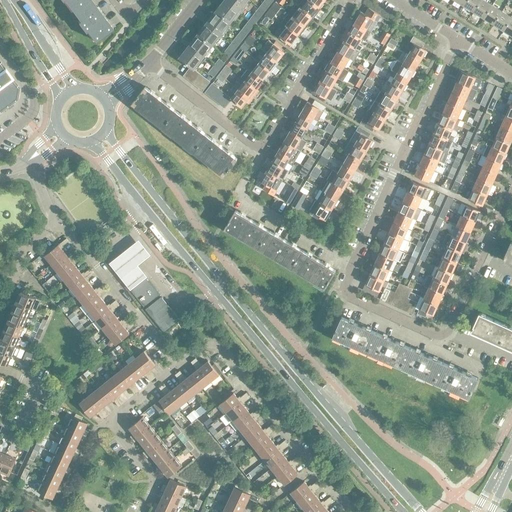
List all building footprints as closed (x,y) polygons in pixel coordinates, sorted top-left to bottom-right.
[(97,6),(91,0),(64,0),(79,20),(77,21),(85,31),(87,30),(95,40),(94,40),(95,40),(112,27),(104,17),(105,16),(97,6)] [(223,0),(215,10),(230,22),(239,10),(226,0),(223,0)] [(264,0),(222,54),(228,58),(272,0),(264,0)] [(247,0),(226,0),(239,10),(247,0)] [(307,0),(303,6),(297,1),(295,4),(312,17),(312,16),(314,18),(321,9),(319,8),(309,0),(307,0)] [(467,0),(464,6),(474,12),(481,0),(467,0)] [(481,0),(474,12),(484,18),(492,5),(484,0),(481,0)] [(275,2),(268,11),(274,16),(281,7),(275,2)] [(295,4),(289,12),(307,27),(314,18),(312,16),(312,17),(295,4)] [(493,24),(502,11),(492,5),(484,18),(493,24)] [(358,18),(355,22),(366,29),(367,28),(371,31),(380,15),(368,8),(365,14),(359,10),(356,17),(358,18)] [(206,22),(221,34),(230,22),(215,10),(206,22)] [(268,11),(265,15),(271,19),(274,16),(268,11)] [(493,24),(503,30),(511,17),(502,11),(493,24)] [(289,24),(287,26),(298,35),(299,36),(307,27),(289,12),(283,20),(289,24)] [(511,17),(503,30),(511,35),(511,17)] [(221,34),(206,22),(197,34),(212,45),(221,34)] [(365,41),(371,31),(367,28),(366,29),(355,22),(353,25),(351,24),(348,30),(349,31),(361,38),(365,41)] [(291,43),(298,35),(287,26),(280,35),(291,44),(291,43)] [(340,39),(343,41),(355,48),(359,51),(362,46),(358,43),(361,38),(349,31),(348,30),(346,29),(340,39)] [(212,45),(197,34),(188,45),(203,57),(212,45)] [(409,54),(420,61),(426,51),(427,51),(422,48),(424,43),(413,36),(410,41),(415,44),(409,54)] [(349,58),(355,48),(343,41),(338,51),(349,58)] [(240,47),(246,51),(249,47),(244,43),(240,47)] [(273,44),(266,53),(277,61),(284,53),(284,52),(273,44)] [(203,57),(188,45),(179,57),(191,66),(194,69),(203,57)] [(242,56),(246,51),(240,47),(237,51),(242,56)] [(338,51),(332,61),(343,68),(349,58),(338,51)] [(277,61),(266,53),(259,62),(270,71),(271,72),(279,62),(277,61)] [(409,54),(403,63),(414,70),(420,61),(409,54)] [(208,72),(213,76),(224,63),(218,59),(208,72)] [(391,69),(392,70),(409,80),(414,70),(403,63),(397,59),(391,69)] [(337,77),(337,78),(343,81),(349,71),(343,68),(332,61),(330,60),(324,69),(337,77)] [(0,110),(2,109),(6,106),(7,106),(14,100),(16,99),(18,88),(11,79),(12,78),(6,69),(5,70),(0,63),(0,62),(1,62),(0,62),(0,110)] [(270,71),(259,62),(255,67),(251,64),(248,68),(263,79),(270,71)] [(362,72),(366,74),(369,70),(359,64),(357,67),(362,70),(362,72)] [(226,65),(219,74),(225,78),(232,69),(226,65)] [(188,79),(195,70),(194,69),(191,66),(184,75),(188,79)] [(249,75),(245,80),(259,91),(266,82),(263,79),(248,68),(245,72),(249,75)] [(324,69),(318,79),(320,80),(332,87),(337,78),(337,77),(324,69)] [(200,74),(195,70),(188,79),(193,83),(200,74)] [(394,78),(391,83),(403,90),(409,80),(392,70),(389,75),(394,78)] [(461,71),(456,81),(471,88),(475,77),(476,77),(461,70),(461,71)] [(200,74),(193,83),(198,86),(205,77),(200,74)] [(358,87),(363,79),(357,76),(352,83),(358,87)] [(210,81),(205,77),(198,86),(202,90),(210,81)] [(237,81),(233,85),(252,100),(259,91),(245,80),(241,85),(237,81)] [(326,97),(332,87),(320,80),(314,90),(326,97)] [(466,98),(471,88),(456,81),(452,92),(466,98)] [(487,88),(484,94),(489,96),(494,85),(488,82),(486,88),(487,88)] [(210,96),(217,87),(212,83),(205,92),(210,96)] [(386,93),(397,100),(403,90),(391,83),(386,93)] [(249,103),(252,100),(233,85),(230,89),(235,93),(231,98),(242,107),(242,106),(246,101),(249,103)] [(224,175),(237,158),(145,86),(132,103),(224,175)] [(497,86),(492,97),(497,100),(502,88),(497,86)] [(210,96),(214,100),(222,90),(217,87),(210,96)] [(214,100),(219,103),(226,94),(222,90),(214,100)] [(391,109),(397,100),(386,93),(381,90),(375,100),(380,103),(391,109)] [(452,92),(447,102),(461,108),(466,98),(452,92)] [(226,94),(219,103),(224,107),(231,98),(226,94)] [(307,102),(301,112),(317,121),(326,106),(314,100),(312,104),(307,101),(307,102)] [(447,102),(442,112),(457,119),(461,108),(447,102)] [(380,103),(374,112),(385,119),(391,109),(380,103)] [(372,131),(375,127),(380,129),(385,119),(374,112),(368,109),(360,123),(372,131)] [(301,112),(296,121),(307,128),(310,122),(315,125),(317,121),(301,112)] [(442,112),(438,123),(452,129),(457,131),(459,126),(457,125),(460,120),(457,119),(442,112)] [(511,118),(505,115),(501,126),(511,130),(511,118)] [(296,121),(290,131),(301,138),(307,128),(296,121)] [(447,140),(452,129),(438,123),(436,122),(432,130),(434,131),(433,133),(447,140)] [(368,138),(371,133),(358,126),(350,140),(366,150),(372,141),(373,141),(373,140),(368,138)] [(496,136),(511,143),(511,139),(511,130),(501,126),(496,136)] [(290,131),(284,141),(295,148),(301,138),(290,131)] [(433,133),(428,144),(443,150),(447,140),(433,133)] [(461,145),(466,147),(470,138),(465,135),(461,145)] [(486,144),(487,145),(506,153),(511,143),(496,136),(494,140),(489,138),(486,144)] [(344,150),(349,153),(361,160),(366,150),(350,140),(344,150)] [(278,151),(295,160),(300,151),(295,148),(284,141),(278,151)] [(422,153),(424,154),(438,160),(444,162),(446,157),(441,154),(443,150),(428,144),(426,143),(422,153)] [(482,155),(487,157),(501,164),(506,153),(487,145),(482,155)] [(309,156),(315,160),(321,150),(314,146),(312,150),(309,156)] [(466,154),(464,160),(469,162),(471,156),(474,151),(469,149),(466,154)] [(292,165),(295,160),(278,151),(272,160),(284,167),(287,162),(292,165)] [(343,163),(355,170),(361,160),(349,153),(343,163)] [(436,166),(438,160),(424,154),(419,164),(433,171),(434,170),(437,171),(439,167),(436,166)] [(456,156),(452,166),(457,169),(461,158),(456,156)] [(482,167),(497,174),(501,164),(487,157),(482,167)] [(272,160),(266,170),(278,177),(284,167),(272,160)] [(338,173),(349,180),(355,170),(343,163),(338,173)] [(429,181),(433,171),(419,164),(415,174),(414,174),(429,181),(430,181),(429,181)] [(303,177),(306,176),(309,169),(303,166),(298,174),(303,177)] [(452,166),(447,177),(452,179),(457,169),(452,166)] [(482,167),(477,178),(492,184),(497,174),(482,167)] [(272,186),(278,177),(266,170),(261,180),(260,179),(260,180),(272,187),(272,186)] [(328,181),(343,189),(349,180),(338,173),(332,170),(327,180),(328,181)] [(473,188),(488,195),(492,184),(477,178),(475,182),(470,180),(467,185),(473,188)] [(409,187),(407,191),(422,197),(426,199),(431,188),(410,179),(407,186),(409,187)] [(458,187),(460,183),(455,180),(453,185),(450,191),(455,193),(458,187)] [(323,190),(337,199),(343,189),(328,181),(323,190)] [(292,185),(283,200),(289,203),(298,189),(292,185)] [(468,198),(483,205),(488,195),(473,188),(469,198),(468,198)] [(306,194),(300,190),(298,194),(300,195),(298,199),(302,201),(303,198),(304,197),(306,194)] [(320,202),(332,209),(337,199),(323,190),(317,200),(320,202)] [(417,207),(422,197),(407,191),(403,201),(417,207)] [(440,192),(435,203),(441,205),(445,195),(440,192)] [(448,196),(445,202),(443,206),(448,209),(450,204),(453,198),(448,196)] [(403,201),(398,212),(412,218),(416,220),(421,209),(417,207),(403,201)] [(332,209),(320,202),(314,212),(326,219),(332,209)] [(466,204),(461,214),(476,221),(481,210),(466,204)] [(448,209),(443,206),(441,212),(438,217),(443,219),(445,214),(448,209)] [(336,270),(235,210),(224,228),(325,288),(336,270)] [(408,228),(412,218),(398,212),(393,222),(408,228)] [(431,214),(426,224),(431,226),(436,216),(431,214)] [(456,225),(471,231),(476,221),(461,214),(456,225)] [(393,222),(389,232),(403,239),(408,228),(393,222)] [(456,225),(451,235),(467,242),(471,231),(456,225)] [(439,230),(433,227),(431,232),(429,238),(434,240),(436,235),(439,230)] [(398,249),(403,239),(389,232),(384,243),(398,249)] [(447,246),(462,252),(467,242),(451,235),(447,246)] [(108,261),(130,289),(146,277),(148,275),(138,263),(151,254),(138,238),(108,261)] [(502,260),(511,264),(511,241),(502,260)] [(384,243),(379,253),(394,259),(398,249),(384,243)] [(45,255),(51,264),(65,253),(58,244),(45,255)] [(447,246),(442,256),(457,263),(462,252),(447,246)] [(51,264),(58,272),(71,261),(65,253),(51,264)] [(389,270),(394,259),(379,253),(375,263),(389,270)] [(438,267),(453,273),(457,263),(442,256),(438,267)] [(58,272),(64,280),(78,269),(71,261),(58,272)] [(375,263),(370,274),(384,280),(389,270),(375,263)] [(417,264),(415,269),(420,271),(423,272),(425,269),(422,267),(422,266),(417,264)] [(438,267),(433,277),(448,284),(453,273),(438,267)] [(64,280),(71,288),(84,277),(78,269),(64,280)] [(365,284),(380,291),(380,290),(384,280),(370,274),(365,284)] [(71,288),(77,296),(91,285),(84,277),(71,288)] [(164,332),(180,319),(146,277),(130,289),(164,332)] [(428,287),(443,294),(448,284),(433,277),(428,287)] [(83,303),(97,293),(91,285),(77,296),(83,303)] [(385,301),(391,290),(385,287),(380,299),(385,301)] [(428,287),(424,298),(439,305),(443,294),(428,287)] [(396,292),(391,290),(385,301),(391,304),(396,292)] [(41,300),(36,298),(21,291),(16,301),(32,308),(36,310),(41,300)] [(402,295),(396,292),(391,304),(396,307),(402,295)] [(83,303),(90,311),(103,301),(97,293),(83,303)] [(407,297),(402,295),(396,307),(402,309),(407,297)] [(402,309),(407,312),(413,300),(407,297),(402,309)] [(439,305),(424,298),(419,308),(419,309),(417,313),(426,317),(428,312),(434,315),(439,305)] [(418,302),(413,300),(407,312),(413,314),(418,302)] [(12,310),(28,317),(32,308),(16,301),(12,310)] [(90,311),(96,319),(110,308),(103,301),(90,311)] [(96,319),(103,327),(116,316),(110,308),(96,319)] [(28,317),(12,310),(8,320),(24,327),(28,317)] [(470,331),(500,344),(511,349),(511,326),(479,312),(470,331)] [(72,313),(68,316),(72,321),(76,317),(72,313)] [(103,327),(109,335),(123,324),(116,316),(103,327)] [(341,316),(335,330),(332,336),(469,398),(478,378),(463,371),(464,369),(459,367),(458,369),(430,356),(431,355),(426,352),(425,354),(397,341),(398,340),(392,337),(392,339),(364,326),(364,325),(359,322),(359,324),(341,316)] [(24,327),(8,320),(4,330),(19,336),(24,327)] [(172,335),(174,333),(181,327),(178,323),(169,331),(172,335)] [(123,324),(109,335),(116,344),(129,333),(123,324)] [(0,339),(15,346),(19,336),(4,330),(0,339)] [(20,348),(15,346),(0,339),(0,350),(11,355),(16,357),(20,348)] [(29,348),(34,350),(37,344),(33,342),(32,341),(29,348)] [(0,361),(7,365),(11,355),(0,350),(0,361)] [(136,357),(147,371),(155,364),(144,351),(136,357)] [(147,371),(136,357),(128,364),(139,378),(147,371)] [(208,361),(200,367),(210,381),(219,374),(208,361)] [(139,378),(128,364),(120,370),(131,384),(139,378)] [(210,381),(200,367),(192,374),(202,387),(210,381)] [(131,384),(120,370),(112,377),(123,390),(131,384)] [(192,374),(184,380),(194,394),(202,387),(192,374)] [(123,390),(112,377),(104,383),(115,397),(123,390)] [(194,394),(184,380),(176,386),(186,400),(194,394)] [(115,397),(104,383),(96,389),(107,403),(115,397)] [(176,386),(168,393),(179,406),(186,400),(176,386)] [(107,403),(96,389),(88,396),(99,409),(107,403)] [(170,413),(179,406),(168,393),(159,400),(170,413)] [(240,401),(233,393),(220,404),(227,412),(240,401)] [(99,409),(88,396),(79,402),(90,416),(99,409)] [(247,409),(240,401),(227,412),(233,420),(247,409)] [(247,409),(233,420),(239,428),(253,417),(247,409)] [(194,410),(187,416),(191,422),(199,416),(194,410)] [(88,422),(72,415),(67,425),(87,434),(89,431),(85,429),(88,422)] [(206,415),(201,419),(206,425),(211,421),(206,415)] [(132,439),(149,425),(143,416),(129,428),(133,433),(130,436),(132,439)] [(259,425),(253,417),(239,428),(246,436),(259,425)] [(87,434),(67,425),(63,434),(79,442),(82,435),(86,437),(87,434)] [(149,425),(132,439),(134,442),(138,439),(142,444),(156,433),(149,425)] [(259,425),(246,436),(252,444),(266,433),(259,425)] [(145,455),(162,441),(156,433),(142,444),(146,449),(143,452),(145,455)] [(272,441),(266,433),(252,444),(258,452),(272,441)] [(79,442),(63,434),(59,443),(79,453),(80,449),(76,447),(79,442)] [(162,441),(145,455),(147,458),(151,455),(155,460),(169,449),(162,441)] [(272,441),(258,452),(265,460),(278,449),(272,441)] [(54,453),(70,460),(73,454),(77,456),(79,453),(59,443),(54,453)] [(169,449),(155,460),(159,465),(155,468),(158,471),(175,457),(169,449)] [(285,457),(278,449),(265,460),(271,468),(285,457)] [(36,455),(32,453),(27,462),(32,464),(36,455)] [(54,453),(52,457),(50,456),(48,461),(50,462),(70,471),(72,468),(67,466),(70,460),(54,453)] [(5,454),(0,467),(0,470),(9,474),(16,459),(5,454)] [(238,455),(233,459),(236,463),(241,459),(238,455)] [(163,471),(168,476),(182,465),(175,457),(158,471),(160,473),(163,471)] [(291,465),(285,457),(271,468),(278,476),(291,465)] [(70,471),(50,462),(46,471),(62,479),(65,473),(69,475),(70,471)] [(291,465),(278,476),(284,484),(298,473),(291,465)] [(62,479),(46,471),(42,480),(62,490),(63,486),(59,485),(62,479)] [(186,486),(183,485),(170,479),(167,485),(163,483),(162,487),(182,496),(186,486)] [(42,480),(42,481),(39,480),(37,484),(40,485),(37,490),(53,498),(56,491),(60,493),(62,490),(42,480)] [(297,500),(311,489),(304,481),(291,492),(297,500)] [(235,486),(230,496),(246,503),(251,494),(235,486)] [(177,505),(182,496),(162,487),(160,490),(164,492),(161,498),(177,505)] [(317,497),(311,489),(297,500),(304,508),(317,497)] [(242,511),(246,503),(230,496),(226,505),(240,511),(242,511)] [(315,511),(324,505),(317,497),(304,508),(306,511),(315,511)] [(167,511),(174,511),(177,505),(161,498),(159,504),(155,502),(153,505),(167,511)]
